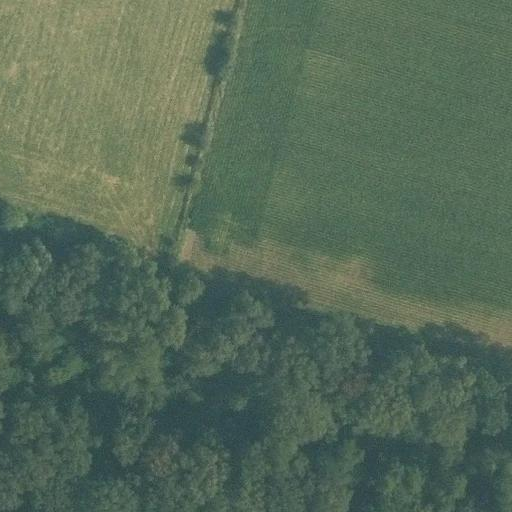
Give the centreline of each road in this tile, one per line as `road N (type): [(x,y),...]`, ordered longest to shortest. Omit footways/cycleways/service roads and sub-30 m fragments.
road 1 (track): [(0,222),(511,367)]
road 2 (track): [(0,431),(274,511)]
